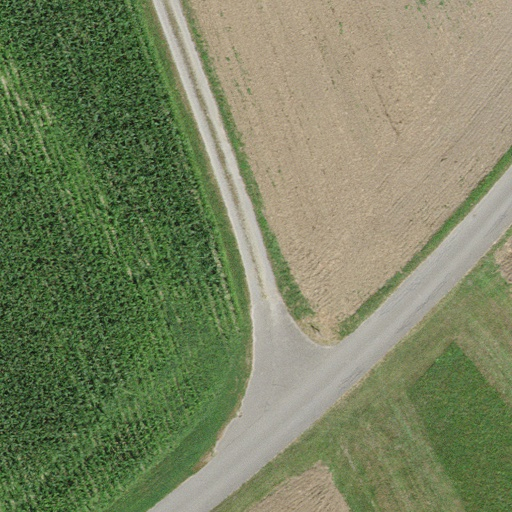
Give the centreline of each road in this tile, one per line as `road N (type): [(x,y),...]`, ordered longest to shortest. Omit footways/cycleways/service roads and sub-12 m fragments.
road 1 (unclassified): [(179,511),(306,402),(511,192)]
road 2 (track): [(306,402),(267,311),(166,0)]
